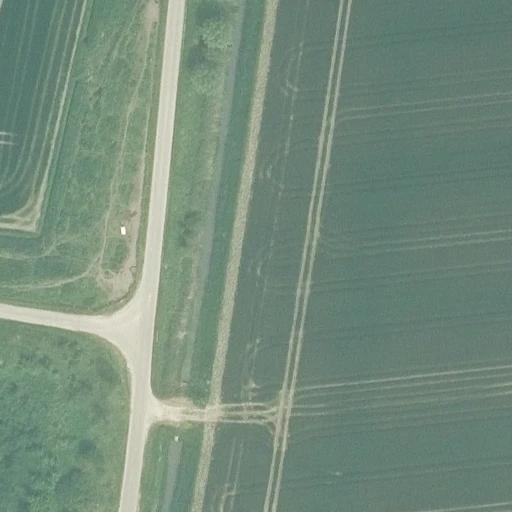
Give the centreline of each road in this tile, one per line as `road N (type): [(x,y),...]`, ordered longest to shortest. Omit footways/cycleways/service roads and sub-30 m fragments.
road 1 (unclassified): [(142,339),(178,0)]
road 2 (unclassified): [(124,511),(142,339)]
road 3 (unclassified): [(142,339),(0,314)]
